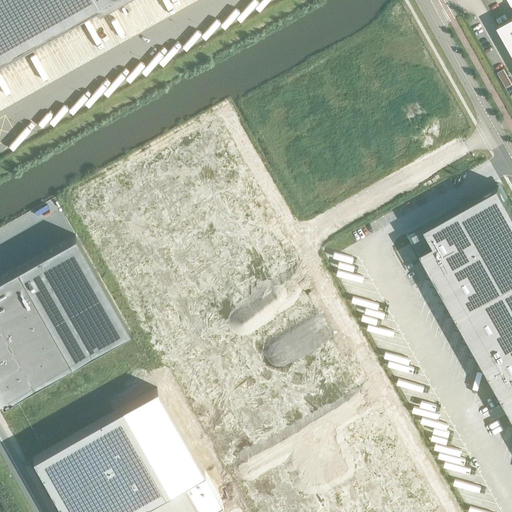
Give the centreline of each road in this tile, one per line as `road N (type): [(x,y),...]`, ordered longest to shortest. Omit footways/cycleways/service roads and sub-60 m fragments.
road 1 (unknown): [(0,144),(245,0)]
road 2 (tertiary): [(511,156),(423,0)]
